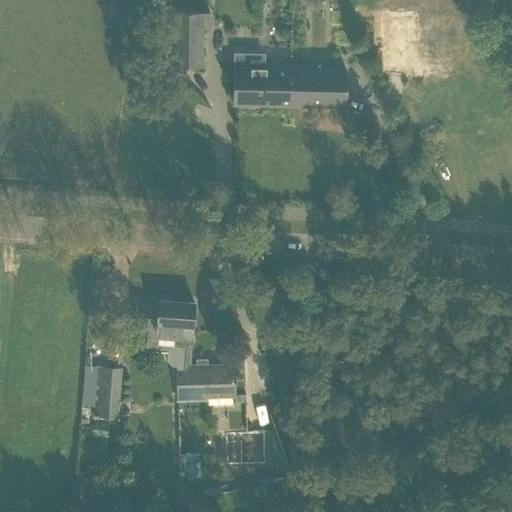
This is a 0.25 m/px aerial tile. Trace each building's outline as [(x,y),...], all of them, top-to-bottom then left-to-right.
[(373,0),(417,76),(460,51),(430,0),(373,0)] [(172,66),(200,66),(201,12),(173,11),(172,66)] [(311,68),(311,64),(264,63),(264,67),(233,67),(232,103),(345,105),(345,69),(311,68)] [(137,303),(134,343),(154,344),(160,344),(160,338),(176,339),(175,346),(178,346),(190,346),(191,326),(192,326),(194,301),(157,299),(157,305),(137,303)] [(207,396),(233,395),(232,363),(188,364),(176,365),(177,400),(207,399),(207,396)] [(92,416),(117,417),(119,368),(94,366),(92,416)] [(220,466),(264,465),(263,431),(219,432),(220,466)] [(101,500),(84,502),(85,511),(102,511),(103,510),(101,500)]
